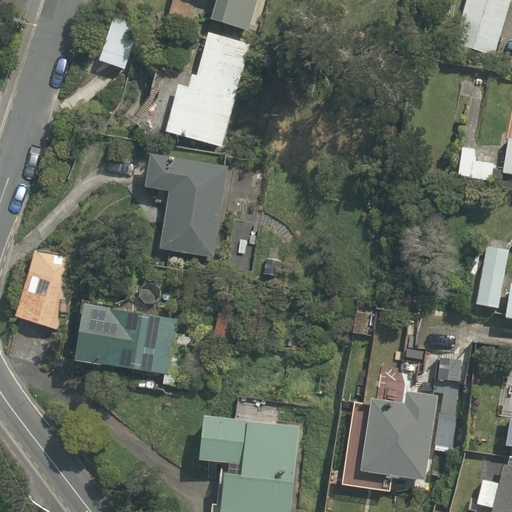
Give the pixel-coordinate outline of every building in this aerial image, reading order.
[(256,0),(219,0),(213,25),(248,34),(256,0)] [(511,10),(511,0),(461,0),(449,45),(498,59),(511,10)] [(139,21),(111,14),(98,64),(127,71),(139,21)] [(251,46),(201,34),(188,87),(177,85),(164,133),(225,149),(251,46)] [(511,139),(505,138),(498,180),(511,182),(511,139)] [(227,166),(149,156),(144,196),(165,198),(158,251),(215,259),(227,166)] [(499,309),(507,245),(479,242),(472,306),(499,309)] [(73,261),(33,250),(15,316),(55,328),(73,261)] [(83,306),(76,366),(163,376),(162,387),(188,390),(194,341),(176,339),(179,318),(83,306)] [(428,489),(437,398),(405,395),(404,407),(351,402),(342,492),(391,497),(393,485),(428,489)] [(224,476),(220,511),(289,511),(297,422),(201,413),(197,462),(242,466),(241,477),(224,476)] [(511,511),(511,457),(508,457),(505,471),(501,471),(499,485),(481,482),(477,507),(495,510),(495,511),(511,511)]
